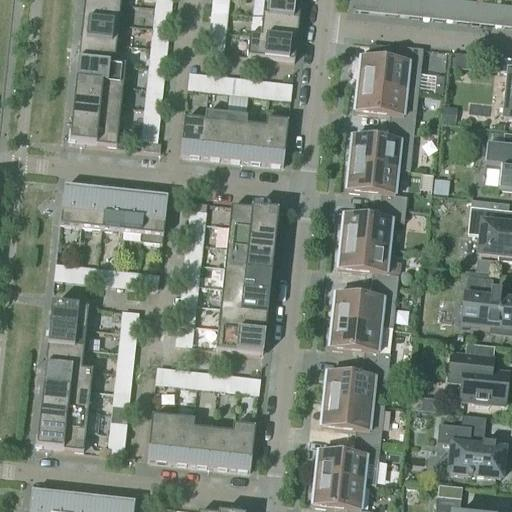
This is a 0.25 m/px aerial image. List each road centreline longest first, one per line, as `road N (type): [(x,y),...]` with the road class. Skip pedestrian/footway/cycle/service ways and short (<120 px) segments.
road 1 (residential): [(321,30),(511,49)]
road 2 (residential): [(284,371),(303,198)]
road 3 (residential): [(0,164),(164,185)]
road 4 (residential): [(155,357),(146,356),(132,490)]
road 5 (residential): [(270,504),(284,371)]
road 6 (residential): [(160,314),(168,309),(181,186)]
road 7 (residential): [(132,490),(0,475)]
road 8 (residential): [(315,81),(185,67)]
road 9 (residential): [(284,371),(155,357)]
road 10 (residential): [(185,67),(176,66),(164,185)]
road 11 (residential): [(270,504),(146,491)]
road 12 (residential): [(181,186),(303,198)]
